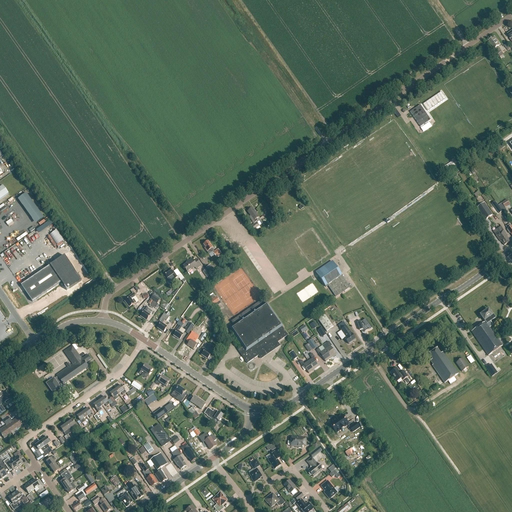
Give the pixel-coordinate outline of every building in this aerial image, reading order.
[(494,39),(493,38),(489,41),(494,49),(498,55),(502,52),(498,47),(500,45),(495,38),(494,39)] [(410,112),(420,127),(430,120),(420,105),(410,112)] [(0,187),(0,199),(8,194),(3,186),(0,187)] [(20,198),(38,223),(44,218),(26,194),(20,198)] [(507,199),(501,202),(498,205),(503,212),(506,209),(505,207),(510,203),(507,199)] [(484,202),(481,204),(489,216),(492,214),(484,202)] [(499,214),(502,212),(495,202),(492,204),(499,214)] [(489,216),(481,204),(477,207),(485,219),(489,216)] [(249,217),(252,222),(253,221),(254,222),(258,220),(257,219),(259,218),(252,208),(247,212),(250,216),(249,217)] [(497,229),(508,244),(511,241),(508,237),(501,227),(497,229)] [(502,242),(504,246),(508,244),(497,229),(494,232),(501,242),(502,242)] [(60,232),(50,238),(55,247),(61,243),(59,240),(57,242),(56,241),(63,237),(60,232)] [(206,248),(205,249),(207,252),(209,251),(210,253),(212,252),(216,257),(221,254),(218,249),(214,252),(212,249),(213,248),(208,242),(204,245),(206,248)] [(47,245),(53,253),(60,248),(58,246),(54,248),(50,243),(47,245)] [(61,263),(72,259),(71,256),(73,256),(71,251),(67,253),(66,249),(62,250),(63,252),(65,252),(66,254),(58,257),(61,263)] [(194,262),(192,259),(188,261),(189,262),(183,266),(187,273),(195,268),(196,269),(201,265),(197,260),(194,262)] [(71,274),(82,266),(79,262),(69,271),(71,274)] [(341,275),(340,273),(332,262),(322,269),(316,273),(318,275),(326,287),(328,286),(336,297),(350,287),(341,275)] [(22,283),(33,276),(29,270),(33,267),(31,264),(26,268),(19,272),(22,276),(19,278),(22,283)] [(206,267),(210,273),(214,270),(210,264),(206,267)] [(50,266),(21,286),(32,302),(61,282),(50,266)] [(172,275),(175,279),(177,277),(174,273),(173,273),(170,269),(163,273),(167,279),(172,275)] [(129,298),(125,302),(129,308),(134,304),(139,301),(135,297),(133,294),(128,297),(129,298)] [(208,302),(211,307),(214,305),(215,306),(217,305),(216,303),(219,301),(216,297),(208,302)] [(246,362),(247,364),(248,363),(259,356),(261,359),(277,348),(276,347),(279,345),(277,343),(288,335),(282,327),(283,326),(267,303),(263,306),(260,302),(231,322),(234,326),(230,329),(243,347),(238,350),(246,363),(246,362)] [(142,311),(143,312),(140,317),(146,321),(150,316),(145,312),(148,309),(146,307),(142,311)] [(491,322),(495,318),(493,315),(492,315),(488,310),(487,310),(486,310),(485,311),(485,312),(483,313),(481,314),(481,315),(480,315),(485,322),(471,332),(488,356),(502,346),(489,328),(493,325),(491,322)] [(318,319),(326,331),(333,326),(324,314),(318,319)] [(163,324),(165,320),(163,318),(159,323),(160,324),(157,328),(163,333),(167,327),(163,324)] [(363,333),(364,333),(365,333),(365,332),(366,331),(367,331),(368,330),(369,330),(370,330),(371,329),(372,329),(372,328),(366,319),(360,323),(360,321),(357,323),(360,331),(361,330),(362,331),(363,332),(363,333)] [(184,331),(188,334),(193,325),(189,322),(184,331)] [(176,331),(173,336),(179,340),(183,335),(178,331),(181,327),(179,326),(175,330),(176,331)] [(344,338),(349,344),(355,340),(351,333),(350,333),(346,326),(341,330),(346,338),(344,338)] [(317,330),(322,337),(326,334),(322,327),(317,330)] [(200,331),(197,329),(193,335),(189,340),(190,341),(187,345),(193,350),(197,345),(193,341),(195,337),(200,331)] [(199,340),(202,342),(207,336),(203,333),(199,340)] [(311,347),(313,350),(316,347),(311,339),(307,342),(308,343),(311,347)] [(325,350),(331,358),(336,355),(331,347),(332,346),(329,342),(326,344),(329,347),(325,350)] [(201,355),(207,360),(211,354),(206,351),(209,347),(206,345),(203,350),(204,350),(201,355)] [(47,384),(54,394),(61,389),(58,384),(61,382),(63,385),(88,367),(86,364),(86,363),(91,359),(88,355),(82,359),(82,358),(81,359),(72,346),(64,352),(73,364),(70,366),(69,365),(67,366),(68,367),(68,368),(57,375),(58,376),(54,379),(54,378),(47,384)] [(322,357),(326,362),(331,358),(325,350),(321,352),(318,349),(316,351),(321,357),(322,357)] [(428,355),(432,360),(430,361),(433,365),(432,366),(445,384),(458,374),(443,352),(440,354),(437,349),(428,355)] [(289,353),(293,360),(297,357),(293,350),(289,353)] [(308,361),(314,370),(319,366),(314,358),(315,358),(312,354),(309,355),(312,359),(308,361)] [(456,364),(462,373),(469,368),(463,359),(456,364)] [(303,366),(309,374),(314,370),(308,361),(304,364),(302,361),(299,362),(302,366),(303,366)] [(149,376),(153,370),(145,365),(142,370),(141,369),(138,373),(140,375),(143,371),(145,373),(143,375),(143,376),(145,378),(147,378),(148,375),(149,376)] [(491,365),(486,369),(492,377),(497,373),(491,365)] [(390,372),(390,373),(396,382),(401,379),(402,381),(407,377),(404,371),(400,374),(396,368),(393,371),(392,371),(390,372)] [(155,384),(159,386),(160,384),(166,387),(170,381),(162,376),(160,380),(158,379),(155,384)] [(131,386),(139,391),(141,388),(134,382),(131,386)] [(121,386),(115,390),(119,395),(121,393),(123,396),(126,393),(121,386)] [(172,396),(173,397),(175,398),(178,394),(181,396),(185,391),(178,387),(175,392),(175,391),(172,396)] [(110,394),(115,401),(118,399),(116,396),(119,395),(115,390),(110,394)] [(0,397),(4,402),(10,398),(5,391),(2,394),(0,391),(0,397)] [(99,401),(102,406),(104,404),(106,407),(110,405),(105,397),(99,401)] [(189,407),(190,409),(192,407),(194,409),(196,406),(201,410),(205,405),(194,397),(189,405),(190,406),(189,407)] [(93,405),(96,410),(98,413),(102,410),(100,408),(102,406),(99,401),(93,405)] [(171,404),(165,408),(168,412),(174,408),(171,404)] [(192,407),(190,409),(188,411),(195,420),(199,416),(194,409),(192,407)] [(162,408),(154,414),(158,420),(166,414),(162,408)] [(83,413),(86,417),(88,416),(90,418),(93,416),(88,409),(83,413)] [(219,422),(223,416),(218,413),(214,410),(213,413),(208,409),(204,414),(207,416),(207,417),(213,421),(212,421),(215,423),(217,421),(219,422)] [(77,417),(80,421),(82,424),(85,422),(84,419),(86,417),(83,413),(77,417)] [(333,422),(330,424),(336,433),(348,425),(341,416),(338,418),(337,418),(333,421),(333,422)] [(17,430),(23,426),(17,418),(12,422),(8,417),(3,421),(6,426),(0,430),(0,433),(4,439),(12,433),(13,435),(18,431),(17,430)] [(70,429),(73,433),(75,431),(74,430),(77,428),(75,425),(72,420),(66,424),(70,429)] [(356,423),(349,427),(353,432),(359,428),(356,423)] [(64,437),(66,440),(70,438),(68,435),(72,433),(69,429),(70,429),(66,424),(61,428),(66,436),(64,437)] [(170,441),(159,425),(151,431),(162,447),(170,441)] [(196,430),(190,434),(193,438),(196,436),(196,437),(200,435),(196,430)] [(205,433),(199,438),(203,444),(204,443),(203,442),(204,442),(205,442),(210,450),(217,446),(214,442),(216,440),(213,435),(209,438),(205,433)] [(41,442),(49,454),(52,452),(47,445),(51,442),(47,437),(41,442)] [(172,440),(175,445),(180,441),(177,437),(172,440)] [(291,446),(297,447),(298,448),(302,448),(302,445),(306,445),(307,438),(303,437),(303,438),(291,437),(291,441),(291,442),(289,441),(288,442),(288,444),(288,445),(291,446)] [(320,445),(317,441),(311,445),(315,449),(320,445)] [(42,455),(44,457),(49,454),(41,442),(35,446),(39,451),(41,449),(43,452),(44,451),(45,453),(42,455)] [(272,443),(268,446),(272,452),(276,449),(272,443)] [(193,462),(195,461),(195,460),(196,459),(193,456),(194,455),(190,449),(187,445),(182,448),(185,452),(184,453),(188,459),(189,459),(191,463),(192,462),(193,462)] [(1,454),(3,457),(14,450),(11,446),(1,454)] [(184,462),(180,456),(181,456),(177,450),(172,454),(175,459),(173,461),(177,467),(178,466),(180,470),(186,466),(184,462)] [(13,460),(18,467),(23,464),(21,460),(23,458),(18,451),(14,455),(16,458),(13,460)] [(268,460),(274,470),(281,465),(277,460),(280,458),(276,451),(270,455),(272,458),(268,460)] [(164,474),(160,468),(167,464),(160,454),(150,461),(159,472),(155,475),(161,483),(166,480),(163,475),(164,474)] [(75,455),(70,459),(74,465),(79,461),(75,455)] [(46,462),(50,467),(55,464),(53,462),(56,460),(53,457),(46,462)] [(317,463),(312,458),(307,462),(311,466),(311,468),(308,470),(309,472),(309,474),(310,475),(312,475),(313,477),(322,470),(317,463)] [(10,467),(13,471),(18,467),(13,460),(10,461),(8,459),(3,462),(8,469),(10,467)] [(256,460),(250,464),(254,470),(249,474),(252,478),(251,479),(254,482),(260,478),(262,476),(256,468),(260,466),(256,460)] [(55,464),(50,467),(54,473),(61,468),(59,465),(56,467),(55,464)] [(152,476),(148,471),(149,470),(145,465),(142,468),(144,472),(143,473),(146,477),(147,476),(148,479),(147,479),(152,487),(158,483),(152,476)] [(334,470),(329,474),(332,478),(335,475),(337,478),(340,476),(334,470)] [(61,476),(64,480),(61,482),(65,488),(72,483),(70,480),(72,479),(67,471),(61,476)] [(111,480),(116,487),(121,483),(116,476),(112,479),(111,480)] [(29,483),(34,490),(38,487),(39,490),(44,487),(39,480),(37,481),(36,480),(34,481),(33,480),(29,483)] [(284,485),(288,490),(290,493),(297,488),(294,485),(290,480),(284,485)] [(327,496),(329,499),(337,493),(328,481),(321,486),(327,494),(327,495),(327,496)] [(24,488),(28,494),(34,490),(29,483),(26,485),(26,486),(24,488)] [(72,483),(65,488),(69,494),(73,491),(76,489),(72,483)] [(130,491),(129,492),(135,501),(139,499),(139,500),(144,496),(140,492),(141,491),(139,487),(136,489),(135,488),(134,488),(131,483),(126,487),(130,491)] [(86,487),(83,484),(76,489),(79,492),(86,487)] [(46,490),(38,495),(41,499),(48,494),(46,490)] [(13,495),(19,503),(21,501),(24,505),(28,502),(24,495),(21,497),(17,491),(14,493),(14,494),(13,495)] [(81,492),(75,496),(79,501),(84,497),(81,492)] [(212,500),(217,505),(214,507),(218,511),(219,511),(224,508),(222,505),(227,500),(222,495),(223,494),(220,492),(218,494),(219,494),(212,500)] [(129,505),(132,502),(126,493),(118,498),(121,503),(122,503),(126,508),(129,506),(129,505)] [(268,497),(264,500),(267,503),(268,503),(271,507),(278,502),(281,506),(285,502),(280,497),(277,499),(273,493),(268,497)] [(301,493),(295,498),(298,501),(303,496),(301,493)] [(10,506),(14,511),(21,506),(19,503),(13,495),(12,496),(11,495),(8,497),(13,504),(10,506)] [(90,500),(94,506),(100,501),(97,496),(90,500)] [(102,505),(101,505),(106,511),(107,511),(111,510),(104,499),(100,502),(102,505)] [(306,504),(302,500),(297,504),(300,509),(301,509),(303,511),(309,511),(313,508),(308,502),(306,504)]
